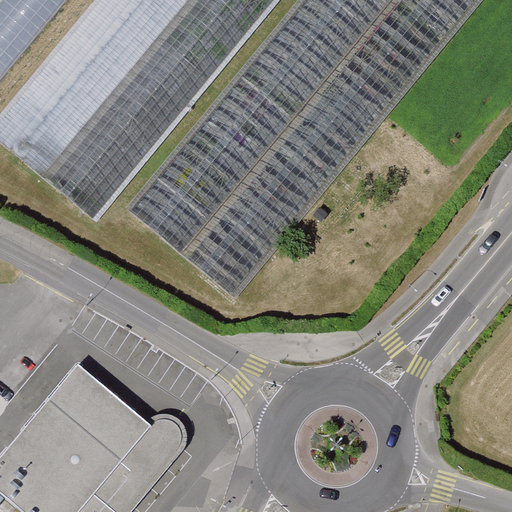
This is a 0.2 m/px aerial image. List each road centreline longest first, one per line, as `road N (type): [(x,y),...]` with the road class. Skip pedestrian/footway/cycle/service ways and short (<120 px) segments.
road 1 (tertiary): [(0,238),(215,356),(287,406)]
road 2 (primary): [(373,398),(511,232)]
road 3 (residential): [(388,470),(511,508)]
